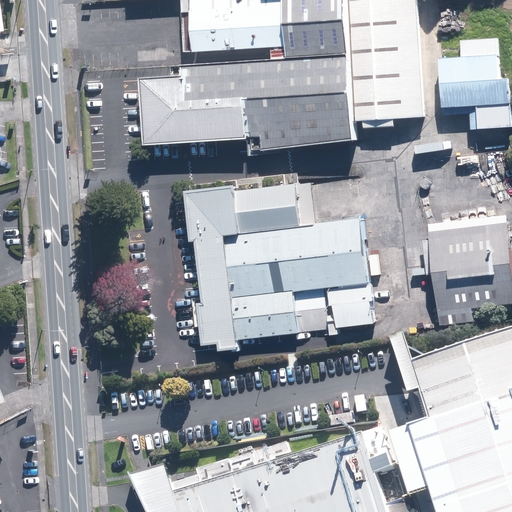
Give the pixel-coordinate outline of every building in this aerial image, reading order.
[(184,60),(287,53),(283,0),(204,0),(180,2),(184,60)] [(283,0),(287,53),(288,61),(353,57),(348,0),(283,0)] [(414,0),(349,0),(353,57),(358,126),(422,122),(414,0)] [(11,50),(0,50),(0,64),(11,64),(11,50)] [(288,61),(184,67),(184,81),(143,84),(147,148),(189,145),(189,157),(358,146),(353,57),(288,61)] [(511,97),(510,60),(435,65),(438,113),(477,110),(511,107),(511,97)] [(511,131),(511,107),(477,110),(478,134),(511,131)] [(192,191),(214,347),(383,323),(368,219),(313,227),(306,174),(192,191)] [(511,227),(429,233),(435,328),(476,325),(476,311),(511,308),(511,227)] [(511,511),(511,333),(421,363),(469,511),(511,511)] [(386,511),(363,440),(173,501),(176,511),(386,511)]
